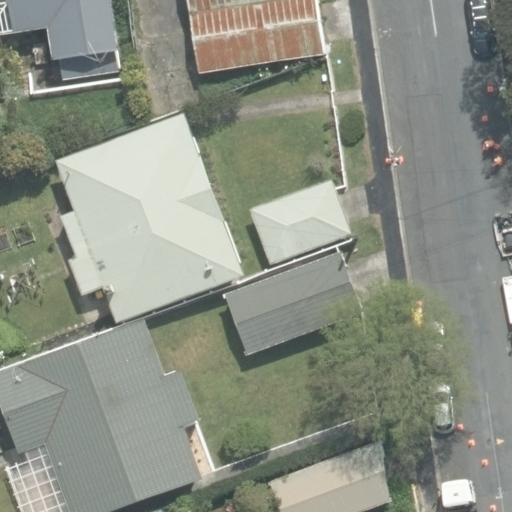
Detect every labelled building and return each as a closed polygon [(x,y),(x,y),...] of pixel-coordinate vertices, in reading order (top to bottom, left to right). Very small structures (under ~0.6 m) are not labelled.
[(0,0),(0,39),(52,32),(59,85),(124,77),(113,0),(0,0)] [(189,0),(201,75),(326,56),(317,0),(189,0)] [(106,289),(121,326),(249,277),(187,117),(60,166),(78,213),(63,219),(79,259),(70,262),(82,293),(106,289)] [(249,210),(270,268),(354,238),(336,189),(333,180),(249,210)] [(228,296),(251,357),(365,314),(342,253),(228,296)] [(10,470),(24,511),(117,511),(209,480),(190,426),(203,421),(186,372),(171,377),(151,322),(0,375),(0,388),(23,455),(26,453),(30,463),(10,470)] [(269,484),(280,511),(365,511),(391,502),(383,440),(269,484)]
